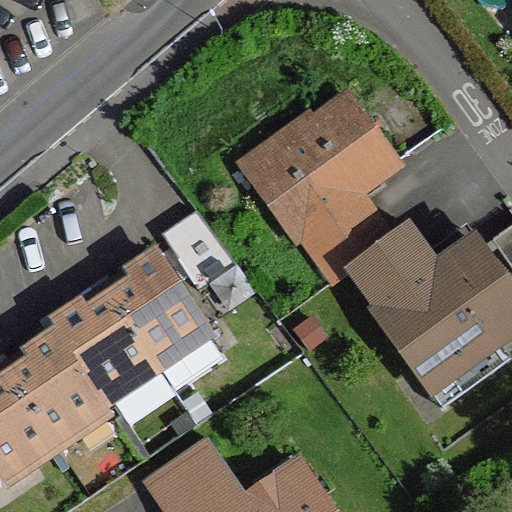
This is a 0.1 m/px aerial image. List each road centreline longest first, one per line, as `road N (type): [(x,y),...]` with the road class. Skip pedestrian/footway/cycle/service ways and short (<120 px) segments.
road 1 (unclassified): [(192,0),(0,159)]
road 2 (residential): [(392,0),(511,151)]
